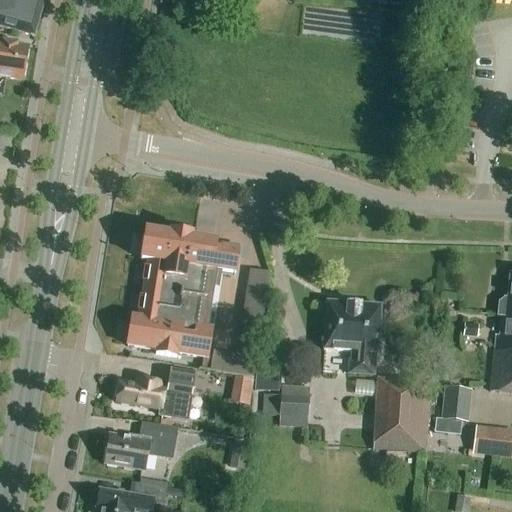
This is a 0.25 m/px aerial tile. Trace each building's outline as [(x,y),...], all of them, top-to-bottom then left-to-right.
[(0,0),(0,30),(32,39),(43,0),(0,0)] [(0,79),(23,83),(28,49),(16,47),(16,46),(1,43),(1,45),(0,44),(0,79)] [(214,252),(215,244),(144,232),(139,261),(147,263),(138,319),(130,319),(125,347),(206,361),(220,274),(234,276),(237,256),(214,252)] [(250,402),(270,275),(249,272),(236,357),(212,353),(209,375),(235,379),(231,399),(250,402)] [(498,306),(490,394),(511,396),(511,275),(510,276),(507,302),(505,301),(498,306)] [(348,356),(346,377),(374,379),(379,309),(325,305),(322,354),(348,356)] [(478,326),(464,325),(463,339),(477,340),(478,326)] [(258,361),(256,376),(277,378),(278,363),(258,361)] [(119,385),(116,404),(136,407),(138,411),(142,411),(146,408),(158,411),(157,418),(174,420),(187,423),(192,397),(191,397),(195,373),(170,369),(166,393),(157,391),(158,386),(137,383),(136,388),(119,385)] [(426,435),(429,398),(425,398),(426,385),(377,381),(372,453),(420,456),(422,435),(426,435)] [(280,388),(280,398),(278,419),(285,420),(285,428),(306,429),(309,390),(280,388)] [(440,423),(468,426),(471,393),(443,390),(440,423)] [(278,419),(280,398),(263,396),(262,418),(278,419)] [(144,427),(143,431),(141,440),(127,438),(127,441),(108,438),(104,466),(122,469),(122,471),(133,473),(134,471),(145,472),(147,458),(172,462),(177,432),(144,427)] [(511,433),(487,430),(486,437),(476,436),(474,455),(484,456),(484,459),(511,462),(511,452),(511,433)] [(234,446),(232,459),(248,461),(250,449),(234,446)] [(133,485),(133,489),(132,489),(130,497),(98,492),(95,509),(100,510),(99,511),(141,511),(142,505),(162,508),(165,491),(133,485)] [(457,498),(454,511),(468,511),(471,500),(457,498)]
